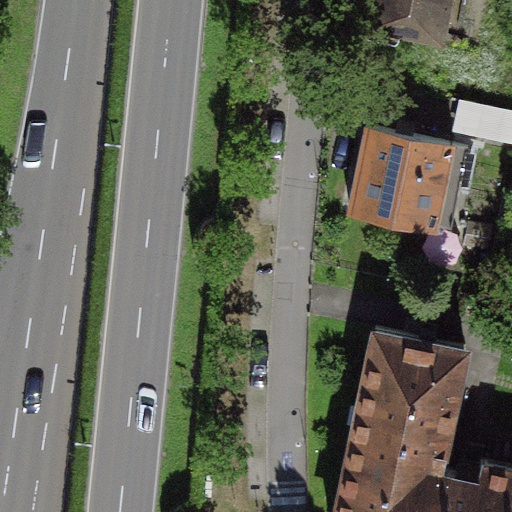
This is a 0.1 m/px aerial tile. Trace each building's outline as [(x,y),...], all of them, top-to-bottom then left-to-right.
[(456,0),(377,0),(372,26),(448,41),(456,0)] [(511,110),(468,102),(462,132),(511,141),(511,110)] [(472,150),(371,131),(356,208),(442,224),(449,188),(464,191),(472,150)] [(378,328),(360,413),(450,431),(468,347),(378,328)] [(339,511),(478,511),(486,477),(443,468),(450,431),(360,413),(339,511)] [(478,511),(511,511),(511,469),(489,464),(486,477),(478,511)]
